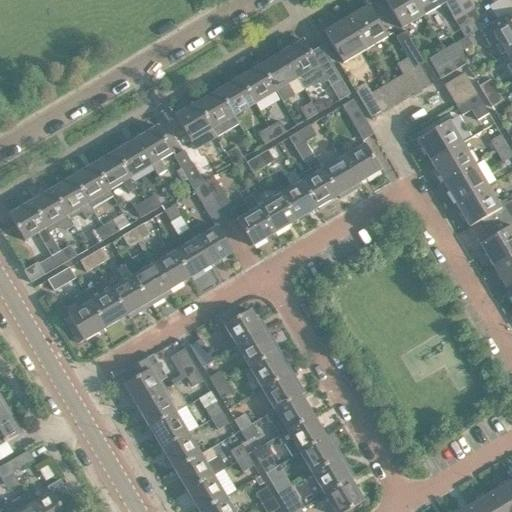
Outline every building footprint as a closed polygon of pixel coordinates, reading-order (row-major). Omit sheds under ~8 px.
[(38,0),(25,0),(41,31),(51,27),(38,0)] [(100,0),(83,0),(99,33),(113,27),(100,0)] [(110,0),(114,12),(127,7),(124,0),(110,0)] [(423,15),(413,0),(383,0),(400,28),(423,15)] [(413,0),(423,15),(443,3),(464,37),(465,37),(474,31),(455,0),(413,0)] [(455,0),(474,31),(478,29),(484,25),(469,0),(455,0)] [(495,17),(511,6),(511,0),(497,0),(488,6),(495,17)] [(368,5),(346,19),(364,50),(386,36),(368,5)] [(506,54),(511,49),(511,6),(495,17),(496,19),(484,25),(478,29),(488,46),(498,41),(506,54)] [(83,13),(73,17),(83,45),(94,41),(83,13)] [(28,59),(39,52),(16,16),(5,23),(28,59)] [(323,32),(342,63),(364,50),(346,19),(323,32)] [(63,25),(56,30),(70,51),(77,46),(63,25)] [(412,68),(418,65),(423,62),(405,31),(394,37),(406,58),(412,68)] [(468,46),(467,43),(468,43),(465,37),(464,37),(453,44),(459,52),(470,46),(469,45),(468,46)] [(323,46),(311,53),(302,40),(281,52),(303,89),(324,76),(329,84),(341,77),(323,46)] [(465,63),(459,52),(453,44),(428,59),(440,79),(465,63)] [(281,52),(260,65),(275,91),(287,84),(294,95),(303,90),(303,89),(281,52)] [(402,74),(409,70),(412,68),(406,58),(395,64),(402,74)] [(428,59),(423,62),(418,65),(430,84),(440,79),(428,59)] [(260,65),(238,78),(254,104),(275,91),(260,65)] [(409,70),(420,90),(430,84),(418,65),(412,68),(409,70)] [(420,90),(409,70),(402,74),(399,76),(411,96),(420,90)] [(442,85),(449,95),(469,83),(463,73),(442,85)] [(401,102),(411,96),(399,76),(389,82),(401,102)] [(233,116),(254,104),(238,78),(217,90),(237,124),(238,124),(233,116)] [(484,96),(495,89),(489,79),(478,86),(484,96)] [(344,81),(333,83),(336,99),(347,96),(344,81)] [(391,108),(401,102),(389,82),(379,88),(391,108)] [(359,100),(369,94),(370,93),(364,83),(353,89),(359,100)] [(475,93),(469,83),(449,95),(455,105),(475,93)] [(379,88),(370,93),(369,94),(381,113),(391,108),(379,88)] [(491,106),(502,100),(495,89),(484,96),(491,106)] [(217,90),(196,103),(211,129),(212,128),(216,136),(237,124),(217,90)] [(481,103),(475,93),(455,105),(460,115),(470,110),(481,103)] [(371,120),(381,113),(369,94),(359,100),(371,120)] [(362,140),(373,134),(352,99),(341,105),(362,140)] [(306,120),(317,113),(310,102),(300,109),(306,120)] [(212,128),(211,129),(196,103),(174,116),(194,149),(216,136),(212,128)] [(476,120),(487,113),(481,103),(470,110),(476,120)] [(274,138),(285,132),(279,121),(268,127),(274,138)] [(416,139),(429,161),(460,143),(447,121),(416,139)] [(305,142),(316,136),(309,125),(299,131),(305,142)] [(151,164),(152,164),(158,174),(167,169),(160,159),(173,152),(157,126),(136,139),(151,164)] [(264,145),(274,138),(268,127),(257,134),(264,145)] [(294,148),(305,142),(299,131),(288,137),(294,148)] [(495,152),(506,145),(499,134),(488,141),(495,152)] [(126,140),(113,147),(115,151),(136,188),(137,188),(130,177),(151,164),(136,139),(128,143),(126,140)] [(473,164),(460,143),(429,161),(442,183),(473,164)] [(364,144),(343,157),(358,183),(380,170),(364,144)] [(501,162),(511,155),(506,145),(495,152),(501,162)] [(232,163),(243,157),(236,146),(225,152),(232,163)] [(203,184),(191,163),(183,150),(173,156),(193,190),(203,184)] [(263,167),(273,161),(267,150),(256,156),(263,167)] [(136,188),(115,151),(93,164),(112,195),(113,195),(110,189),(122,182),(128,193),(136,188)] [(252,173),(263,167),(256,156),(246,162),(252,173)] [(191,163),(203,184),(213,178),(201,157),(191,163)] [(337,195),(358,183),(343,157),(321,169),(337,195)] [(337,195),(321,169),(315,158),(306,163),(310,170),(297,177),(300,182),(316,208),(337,195)] [(112,195),(93,164),(72,177),(94,213),(91,208),(112,195)] [(442,183),(456,205),(486,186),(473,164),(442,183)] [(94,213),(72,177),(51,189),(72,226),(73,226),(69,219),(81,212),(85,218),(94,213)] [(225,221),(235,215),(213,178),(203,184),(225,221)] [(300,182),(279,195),(294,221),(316,208),(300,182)] [(232,253),(217,226),(225,221),(203,184),(193,190),(215,227),(201,235),(195,225),(189,228),(211,265),(232,253)] [(487,227),(511,212),(511,198),(507,202),(505,199),(497,204),(486,186),(456,205),(469,227),(482,219),(487,227)] [(72,226),(51,189),(29,202),(65,262),(59,251),(48,233),(56,228),(64,231),(72,226)] [(150,212),(161,206),(154,194),(144,201),(150,212)] [(252,246),(273,233),(257,207),(258,207),(251,195),(242,200),(249,212),(236,220),(252,246)] [(273,233),(294,221),(279,195),(258,207),(257,207),(273,233)] [(140,218),(150,212),(144,201),(133,207),(140,218)] [(65,262),(29,202),(8,215),(23,240),(37,233),(51,256),(37,264),(44,275),(65,262)] [(170,222),(181,215),(174,204),(164,211),(170,222)] [(511,253),(511,229),(511,227),(511,226),(511,212),(487,227),(492,236),(479,244),(492,266),(511,253)] [(108,237),(118,231),(112,220),(101,226),(108,237)] [(139,240),(149,234),(142,223),(132,229),(139,240)] [(97,243),(108,237),(101,226),(91,232),(97,243)] [(190,278),(211,265),(189,228),(179,235),(185,245),(174,251),(190,278)] [(128,247),(139,240),(132,229),(121,236),(128,247)] [(65,262),(76,256),(69,245),(59,251),(65,262)] [(96,266),(107,259),(100,248),(89,255),(96,266)] [(169,291),(190,278),(174,251),(153,264),(169,291)] [(511,253),(492,266),(505,288),(511,283),(511,253)] [(86,272),(96,266),(89,255),(79,261),(86,272)] [(131,277),(147,303),(149,307),(162,299),(160,296),(169,291),(153,264),(131,277)] [(147,303),(131,277),(124,265),(116,270),(123,282),(110,289),(104,279),(126,316),(128,320),(141,312),(139,309),(147,303)] [(53,291),(75,278),(68,267),(47,280),(53,291)] [(82,292),(105,329),(126,316),(104,279),(82,292)] [(83,341),(105,329),(82,292),(74,296),(80,307),(67,315),(68,316),(63,319),(78,344),(83,341)] [(236,346),(262,331),(249,309),(239,315),(233,306),(218,315),(231,338),(221,344),(226,353),(236,347),(236,346)] [(267,339),(262,331),(236,346),(236,347),(249,367),(274,352),(275,352),(278,350),(270,337),(267,339)] [(201,367),(212,361),(199,339),(189,345),(201,367)] [(185,376),(196,370),(183,348),(172,355),(185,376)] [(275,352),(274,352),(249,367),(261,389),(287,373),(291,371),(283,358),(279,361),(275,352)] [(162,391),(157,383),(166,378),(152,355),(128,369),(133,379),(120,387),(128,401),(131,399),(136,406),(162,391)] [(192,387),(202,381),(196,370),(185,376),(192,387)] [(214,388),(225,382),(219,371),(208,378),(214,388)] [(274,410),(300,395),(303,392),(295,380),(292,382),(287,373),(261,389),(274,410)] [(220,399),(231,392),(225,382),(214,388),(220,399)] [(172,384),(162,391),(136,406),(148,427),(174,412),(185,405),(172,384)] [(312,416),(300,395),(274,410),(263,416),(267,422),(271,423),(273,422),(280,434),(276,437),(312,416)] [(211,419),(222,413),(215,402),(204,409),(211,419)] [(148,427),(161,448),(187,433),(174,412),(148,427)] [(10,422),(5,413),(0,416),(0,444),(21,432),(14,420),(10,422)] [(217,430),(228,423),(222,413),(211,419),(217,430)] [(239,430),(250,424),(244,414),(233,420),(239,430)] [(299,452),(325,437),(312,416),(276,437),(280,445),(285,442),(293,456),(299,452)] [(245,441),(256,435),(250,424),(239,430),(245,441)] [(187,433),(161,448),(174,470),(210,448),(199,454),(187,433)] [(330,445),(325,437),(299,452),(312,474),(338,458),(337,458),(341,456),(333,443),(330,445)] [(236,461),(247,455),(240,444),(230,451),(236,461)] [(174,470),(186,491),(212,475),(205,463),(215,457),(210,448),(174,470)] [(12,474),(33,461),(27,450),(6,463),(12,474)] [(242,472),(253,466),(247,455),(236,461),(242,472)] [(264,473),(275,466),(269,456),(258,462),(264,473)] [(338,458),(312,474),(324,495),(350,480),(350,479),(353,477),(345,463),(342,465),(338,458)] [(0,478),(1,480),(12,474),(6,463),(0,466),(0,478)] [(271,483),(281,477),(275,466),(264,473),(271,483)] [(212,475),(186,491),(198,511),(199,511),(225,497),(212,475)] [(511,511),(511,479),(491,492),(503,511),(511,511)] [(63,511),(61,507),(71,501),(59,480),(47,487),(50,492),(31,504),(35,511),(63,511)] [(350,480),(324,495),(334,511),(343,511),(363,501),(350,480)] [(261,504),(272,497),(266,487),(255,493),(261,504)] [(473,511),(503,511),(491,492),(469,505),(473,511)] [(35,511),(31,504),(30,504),(24,494),(3,506),(6,511),(35,511)] [(325,496),(305,505),(308,511),(331,511),(332,511),(325,496)] [(233,511),(225,497),(199,511),(233,511)] [(265,511),(271,511),(278,508),(272,497),(261,504),(265,511)] [(287,511),(295,511),(300,509),(294,498),(283,505),(287,511)]
